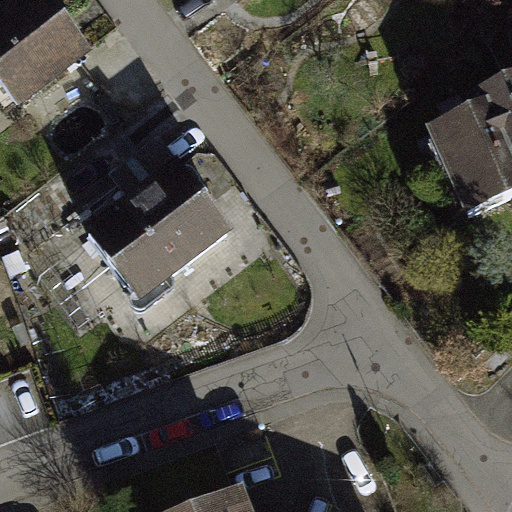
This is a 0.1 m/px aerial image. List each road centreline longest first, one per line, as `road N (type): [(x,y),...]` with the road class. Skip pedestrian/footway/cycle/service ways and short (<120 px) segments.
road 1 (residential): [(121,0),(380,339)]
road 2 (residential): [(380,339),(0,474)]
road 3 (residential): [(380,339),(511,483)]
